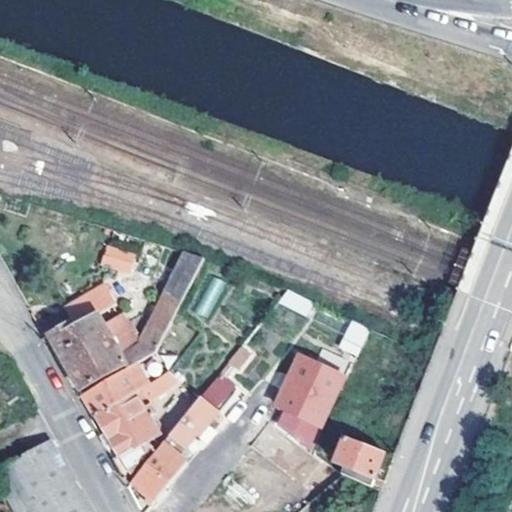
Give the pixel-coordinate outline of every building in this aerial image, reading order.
[(129,275),(137,255),(107,242),(99,262),(129,275)] [(109,374),(112,379),(135,366),(156,353),(177,312),(187,293),(205,258),(189,253),(171,287),(143,343),(141,345),(123,355),(99,315),(76,329),(73,323),(50,336),(64,359),(83,390),(109,374)] [(210,319),(224,281),(210,276),(196,314),(210,319)] [(123,355),(141,345),(105,284),(71,305),(80,319),(73,323),(76,329),(99,315),(123,355)] [(307,318),(315,303),(286,288),(278,303),(307,318)] [(338,347),(357,356),(370,329),(351,319),(338,347)] [(233,352),(216,372),(221,375),(224,372),(227,375),(241,360),(233,352)] [(148,379),(165,371),(158,355),(141,364),(148,379)] [(322,428),(342,378),(295,359),(275,408),(322,428)] [(92,407),(98,417),(146,385),(135,366),(112,379),(86,395),(92,407)] [(100,437),(107,448),(113,444),(120,455),(113,459),(125,481),(156,441),(152,436),(158,433),(140,404),(176,381),(168,370),(146,385),(98,417),(107,433),(100,437)] [(216,372),(197,395),(214,408),(232,384),(221,375),(216,372)] [(214,408),(197,395),(131,482),(154,503),(188,462),(179,455),(184,447),(186,448),(196,434),(198,436),(208,423),(217,411),(214,408)] [(286,457),(298,441),(243,400),(225,420),(241,432),(245,426),(286,457)] [(217,429),(208,423),(198,436),(207,442),(217,429)] [(380,466),(385,453),(347,438),(337,461),(346,465),(341,475),(371,487),(380,466)] [(91,511),(54,439),(9,463),(35,511),(91,511)] [(35,511),(9,463),(0,468),(0,479),(17,511),(35,511)] [(0,511),(8,511),(0,489),(0,511)]
